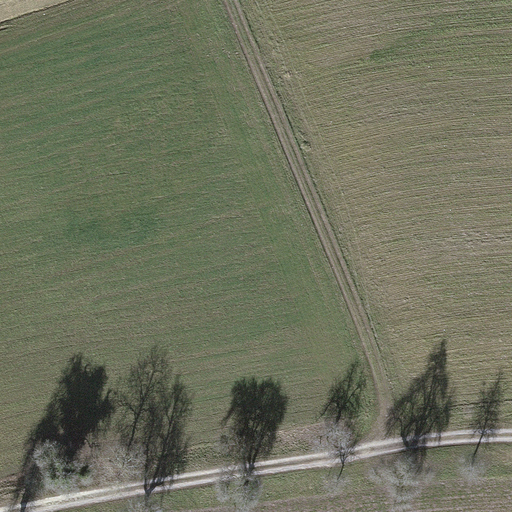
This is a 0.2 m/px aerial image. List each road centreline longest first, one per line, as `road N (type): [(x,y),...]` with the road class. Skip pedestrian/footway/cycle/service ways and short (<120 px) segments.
road 1 (track): [(5,511),(411,435),(511,429)]
road 2 (track): [(234,0),(364,308),(400,437)]
